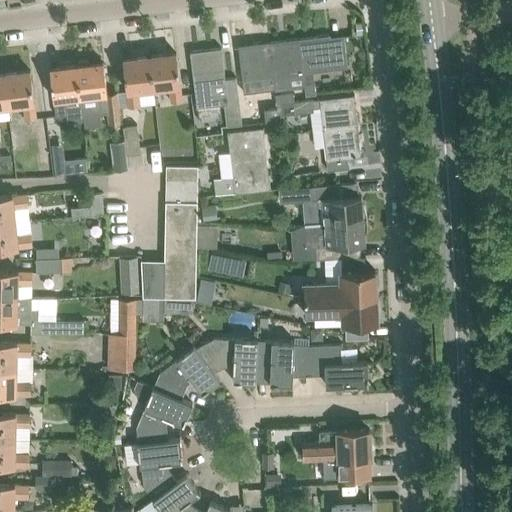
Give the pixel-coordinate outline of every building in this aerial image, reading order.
[(304,72),(315,71),(335,68),(331,33),(300,37),(304,72)] [(270,40),(274,76),(304,72),(300,37),(270,40)] [(239,44),(242,64),(245,91),(276,87),(274,76),(270,40),(239,44)] [(226,77),(224,67),(222,46),(191,50),(196,91),(198,107),(225,103),(227,124),(242,122),(237,75),(226,77)] [(183,100),(179,72),(177,52),(150,55),(154,87),(169,85),(171,101),(183,100)] [(154,87),(150,55),(124,58),(130,106),(140,105),(138,89),(154,87)] [(81,95),(83,114),(108,111),(109,123),(122,122),(119,89),(108,91),(104,61),(77,64),(81,95)] [(81,95),(77,64),(51,67),(57,115),(67,113),(65,97),(81,95)] [(4,72),(8,104),(23,102),(25,118),(37,117),(31,69),(4,72)] [(0,104),(8,104),(4,72),(0,72),(0,104)] [(305,83),(305,86),(306,94),(317,93),(315,82),(306,83),(305,83)] [(281,102),(295,100),(293,91),(276,93),(277,104),(278,114),(282,114),(281,102)] [(335,96),(320,97),(295,100),(281,102),(282,114),(314,110),(313,106),(320,106),(323,128),(358,124),(355,93),(335,96)] [(260,116),(260,100),(249,100),(249,116),(260,116)] [(277,104),(265,106),(266,118),(279,117),(278,114),(277,104)] [(123,126),(128,153),(141,151),(137,124),(123,126)] [(358,124),(323,128),(311,129),(314,157),(326,156),(328,169),(349,166),(348,156),(362,154),(358,124)] [(215,194),(236,191),(251,189),(271,187),(263,126),(244,128),(228,130),(233,175),(213,177),(215,194)] [(111,140),(114,169),(127,168),(124,139),(111,140)] [(0,167),(12,167),(11,154),(0,154),(0,167)] [(76,156),(77,170),(88,169),(86,156),(76,156)] [(167,178),(198,179),(199,165),(167,163),(167,178)] [(198,179),(167,178),(164,296),(196,297),(197,246),(198,223),(198,179)] [(303,200),(305,222),(312,222),(368,217),(367,213),(366,208),(364,203),(362,204),(362,194),(338,196),(337,183),(297,186),(298,201),(303,200)] [(0,221),(16,220),(15,206),(28,205),(27,191),(1,195),(0,194),(0,221)] [(90,193),(91,205),(71,207),(72,216),(104,214),(102,192),(90,193)] [(203,205),(204,218),(217,216),(215,204),(203,205)] [(368,217),(312,222),(317,238),(315,239),(316,258),(343,256),(342,244),(365,242),(365,232),(367,232),(367,227),(368,222),(368,217)] [(31,218),(16,220),(0,221),(0,248),(6,248),(33,244),(31,230),(32,230),(31,218)] [(198,223),(197,246),(218,246),(218,223),(198,223)] [(53,257),(53,246),(37,247),(37,257),(53,257)] [(120,256),(121,266),(138,265),(138,255),(120,256)] [(365,255),(360,255),(343,256),(343,271),(342,271),(342,282),(304,283),(305,299),(377,296),(376,269),(366,270),(365,255)] [(62,270),(62,256),(53,257),(37,257),(36,257),(36,271),(62,270)] [(32,269),(6,269),(0,268),(0,295),(19,295),(19,282),(32,282),(32,269)] [(281,281),(279,289),(290,291),(291,283),(281,281)] [(212,303),(214,292),(199,289),(197,300),(212,303)] [(32,307),(32,296),(19,296),(19,295),(0,295),(0,321),(5,322),(31,322),(31,332),(84,332),(84,319),(39,318),(39,307),(32,307)] [(369,337),(368,322),(378,321),(377,296),(305,299),(306,314),(344,313),(344,323),(345,323),(346,338),(369,337)] [(142,297),(136,297),(119,297),(119,331),(137,331),(136,313),(142,313),(142,297)] [(261,316),(260,326),(268,326),(269,316),(261,316)] [(318,339),(323,334),(323,327),(311,328),(312,339),(318,339)] [(137,331),(119,331),(110,332),(109,367),(136,368),(137,331)] [(256,381),(257,364),(256,364),(258,338),(235,337),(235,338),(215,337),(196,347),(194,344),(220,379),(221,378),(215,370),(228,363),(234,363),(234,380),(256,381)] [(258,338),(256,364),(257,364),(271,365),(270,381),(293,382),(293,374),(311,374),(309,344),(295,343),(295,340),(272,339),(258,339),(258,338)] [(0,339),(0,366),(17,367),(33,367),(33,353),(31,353),(31,340),(0,339)] [(341,342),(309,344),(311,374),(326,373),(326,384),(335,384),(335,389),(354,388),(354,383),(369,382),(368,359),(342,361),(341,342)] [(220,379),(194,344),(176,358),(177,358),(160,371),(154,386),(153,385),(153,386),(181,398),(182,397),(193,402),(182,397),(188,382),(193,379),(202,392),(220,379)] [(17,380),(17,367),(0,366),(0,393),(30,394),(30,380),(17,380)] [(110,373),(110,387),(122,387),(122,373),(110,373)] [(137,426),(138,442),(169,439),(169,438),(181,436),(169,437),(167,422),(169,416),(184,423),(193,402),(182,397),(181,398),(153,386),(146,401),(144,406),(145,407),(137,426)] [(0,437),(16,438),(17,426),(30,426),(31,412),(17,412),(17,411),(0,410),(0,437)] [(319,429),(319,440),(303,441),(304,458),(338,457),(339,478),(372,476),(370,427),(319,429)] [(183,459),(181,436),(169,438),(169,439),(138,442),(141,464),(144,486),(154,497),(153,498),(178,480),(178,479),(188,472),(187,472),(178,479),(168,466),(167,460),(183,459)] [(29,438),(16,438),(0,437),(0,464),(29,465),(29,451),(29,438)] [(263,451),(264,466),(274,465),(274,451),(263,451)] [(42,463),(42,475),(52,475),(71,475),(71,465),(71,459),(42,459),(42,463)] [(206,511),(207,511),(206,511),(211,499),(206,511),(192,504),(188,500),(201,490),(188,472),(178,479),(178,480),(153,498),(163,511),(206,511)] [(265,473),(266,485),(281,485),(281,472),(265,473)] [(36,475),(36,483),(36,489),(53,489),(52,475),(42,475),(36,475)] [(116,507),(129,506),(122,478),(110,479),(116,507)] [(29,482),(3,482),(0,482),(0,508),(15,509),(15,496),(29,496),(29,482)] [(229,511),(232,508),(211,499),(206,511),(207,511),(206,511),(229,511)] [(332,511),(373,511),(373,503),(332,505),(332,511)]
